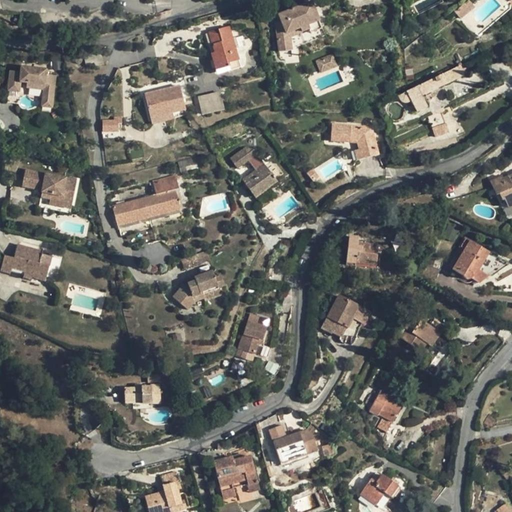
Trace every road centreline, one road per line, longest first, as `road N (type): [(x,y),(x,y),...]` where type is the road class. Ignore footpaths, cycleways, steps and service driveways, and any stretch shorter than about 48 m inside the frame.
road 1 (residential): [(109,458),(204,436),(272,406),(292,366),(314,238),(350,202),(463,160),(511,123)]
road 2 (unclassified): [(191,12),(80,44),(0,38)]
road 3 (residential): [(3,0),(142,9),(181,1),(191,12)]
road 4 (residential): [(455,511),(470,411),(511,346)]
